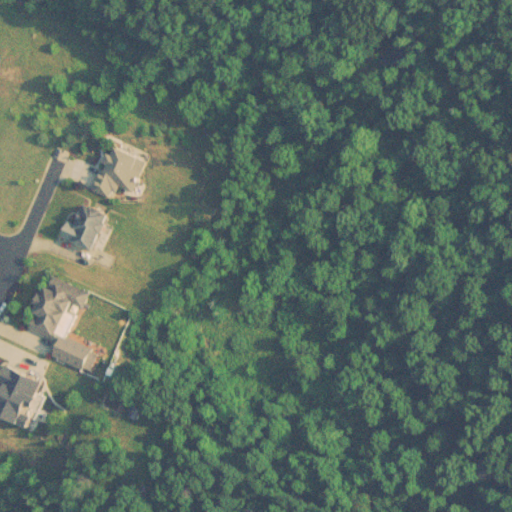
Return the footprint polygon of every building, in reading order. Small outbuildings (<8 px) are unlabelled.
[(145,158),(118,145),(97,189),(116,198),(123,184),(139,192),(148,172),(141,168),(145,158)] [(68,236),(100,250),(116,213),(91,202),(79,229),(72,226),(68,236)] [(34,326),(71,342),(82,314),(75,311),(78,303),(86,307),(93,292),(55,276),(34,326)] [(87,369),(93,358),(64,343),(58,354),(87,369)] [(0,412),(31,423),(46,378),(10,365),(0,393),(0,412)]
